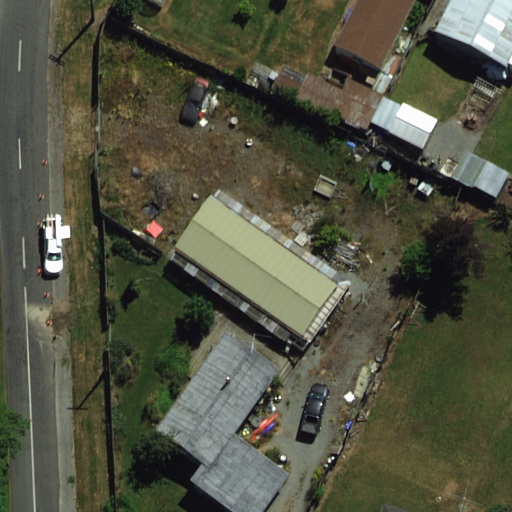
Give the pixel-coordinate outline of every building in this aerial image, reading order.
[(413,0),(358,0),(336,44),(381,65),(413,0)] [(511,53),(511,0),(451,0),(435,31),(507,65),(511,53)] [(391,104),(372,136),(418,162),(436,130),(391,104)] [(222,184),(169,251),(302,352),(347,282),(222,184)] [(276,369),(225,338),(158,430),(202,464),(192,479),(234,511),(260,511),(287,474),(235,433),(276,369)]
